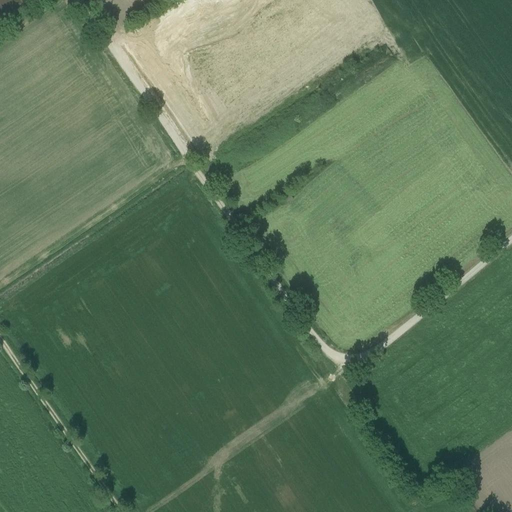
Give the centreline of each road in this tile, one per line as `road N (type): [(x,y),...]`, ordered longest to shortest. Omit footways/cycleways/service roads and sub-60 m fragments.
road 1 (track): [(511,238),(405,327),(346,361),(324,351),(191,160)]
road 2 (track): [(191,160),(0,286)]
road 3 (track): [(0,336),(125,511)]
road 4 (track): [(191,160),(81,0)]
